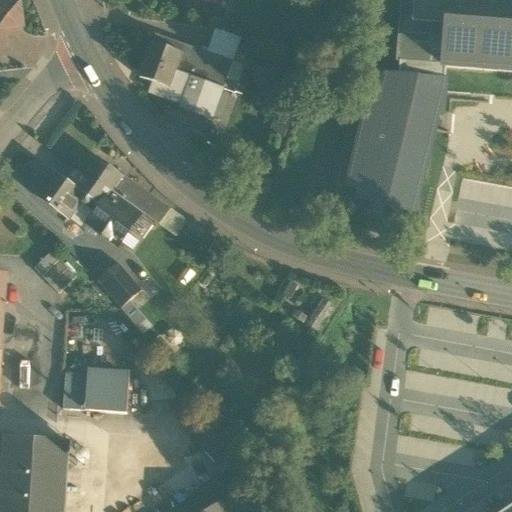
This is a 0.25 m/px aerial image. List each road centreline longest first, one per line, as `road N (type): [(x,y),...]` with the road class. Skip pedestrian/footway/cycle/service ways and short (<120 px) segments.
road 1 (tertiary): [(511,295),(320,257),(215,206),(172,173),(88,61)]
road 2 (residential): [(0,141),(38,93),(88,61)]
